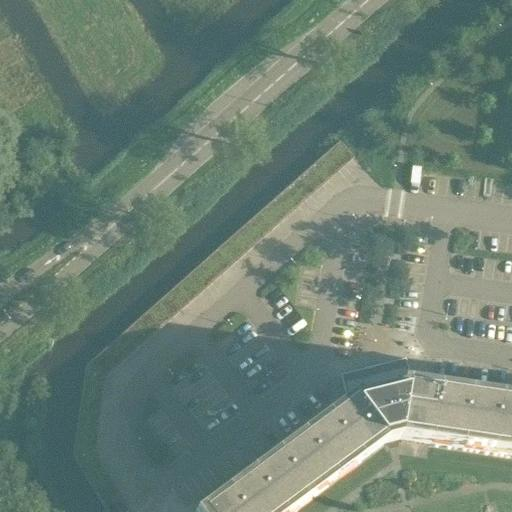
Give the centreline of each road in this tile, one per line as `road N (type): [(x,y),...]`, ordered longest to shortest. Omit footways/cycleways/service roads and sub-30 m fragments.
road 1 (residential): [(331,216),(336,232),(314,370),(174,478),(139,470),(126,434),(142,381),(321,225)]
road 2 (primary): [(111,226),(367,0)]
road 3 (residential): [(331,216),(365,201),(511,222)]
road 4 (primary): [(0,334),(111,226)]
road 5 (primary): [(111,226),(0,297)]
